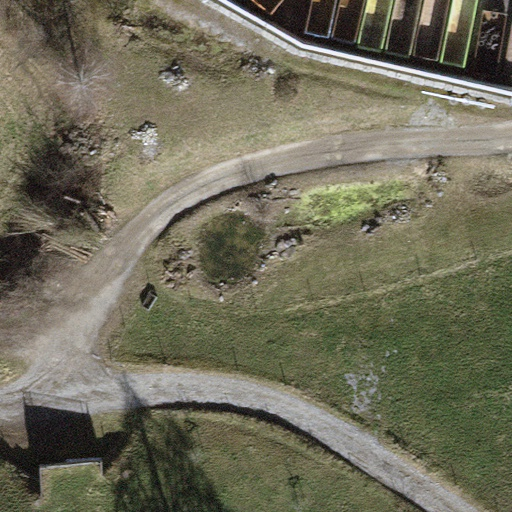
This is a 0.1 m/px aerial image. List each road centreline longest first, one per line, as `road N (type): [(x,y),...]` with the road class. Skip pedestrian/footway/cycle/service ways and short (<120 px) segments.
road 1 (track): [(511,135),(348,145),(228,176),(143,227),(92,306),(46,403)]
road 2 (track): [(0,408),(189,386),(320,419),(454,511)]
